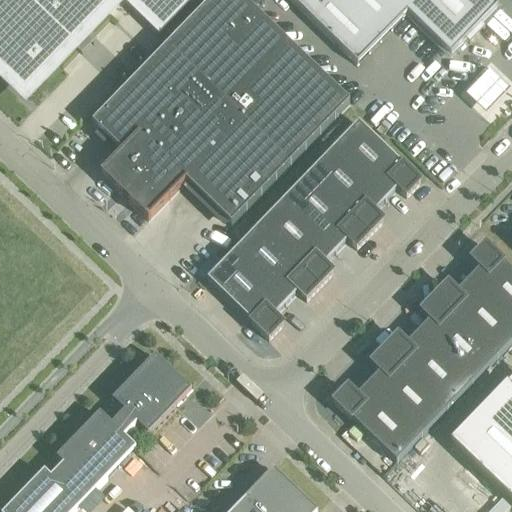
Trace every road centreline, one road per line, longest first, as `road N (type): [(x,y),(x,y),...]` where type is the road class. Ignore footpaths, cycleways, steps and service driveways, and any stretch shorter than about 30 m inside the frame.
road 1 (unclassified): [(511,152),(271,401)]
road 2 (unclassified): [(0,142),(149,291)]
road 3 (unclassified): [(0,460),(113,342),(122,319)]
road 4 (unclassified): [(122,319),(100,331),(0,437)]
road 5 (unclassified): [(149,291),(271,401)]
road 6 (unclassified): [(271,401),(387,511)]
